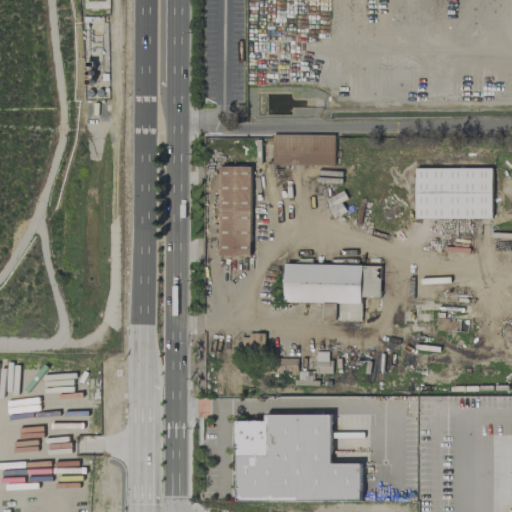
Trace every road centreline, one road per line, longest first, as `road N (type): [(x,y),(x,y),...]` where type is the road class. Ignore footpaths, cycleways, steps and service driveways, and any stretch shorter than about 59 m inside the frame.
road 1 (primary): [(175,511),(174,90)]
road 2 (primary): [(147,0),(145,381)]
road 3 (primary): [(145,381),(144,511)]
